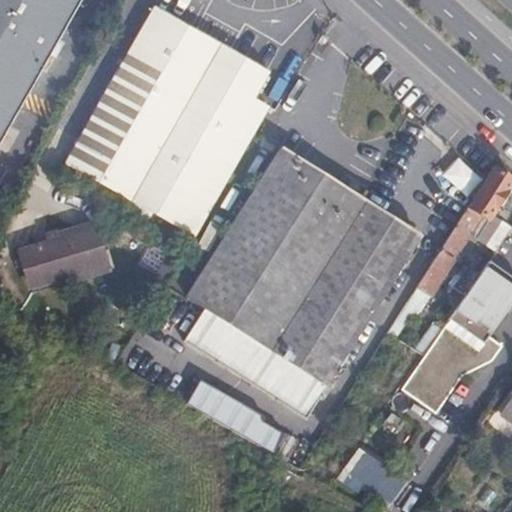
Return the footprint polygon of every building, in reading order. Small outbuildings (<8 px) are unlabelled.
[(0,0),(0,148),(83,0),(0,0)] [(269,73),(154,8),(66,160),(195,233),(267,105),(275,109),(282,99),(280,98),(271,92),(266,102),(255,97),(269,73)] [(270,346),(363,200),(287,152),(194,301),(201,306),(212,312),(270,346)] [(511,180),(511,174),(494,164),(491,169),(484,180),(406,301),(415,307),(418,309),(435,283),(454,253),(458,247),(468,253),(479,237),(478,233),(511,180)] [(424,238),(363,200),(270,346),(212,312),(195,339),(311,413),(327,387),(330,389),(424,238)] [(105,263),(94,225),(23,246),(24,251),(32,279),(34,284),(105,263)] [(480,271),(454,253),(435,283),(460,301),(480,271)] [(511,302),(511,273),(490,257),(480,271),(460,301),(449,316),(484,341),(511,302)] [(415,307),(406,301),(388,328),(397,334),(415,307)] [(443,324),(436,319),(416,347),(423,352),(443,324)] [(511,390),(500,407),(511,416),(511,390)] [(295,434),(225,393),(211,416),(281,457),(295,434)] [(345,471),(388,505),(405,485),(362,451),(345,471)]
